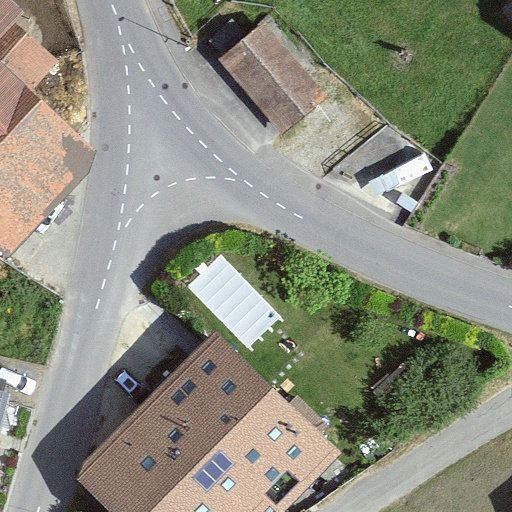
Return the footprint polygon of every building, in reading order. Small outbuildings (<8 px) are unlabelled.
[(5,0),(0,0),(0,242),(95,145),(38,90),(68,60),(5,0)] [(329,96),(265,21),(220,59),(283,134),(329,96)] [(192,281),(255,341),(287,307),(224,247),(192,281)] [(220,372),(97,503),(106,511),(270,511),(317,463),(220,372)] [(0,465),(9,428),(0,425),(0,465)]
